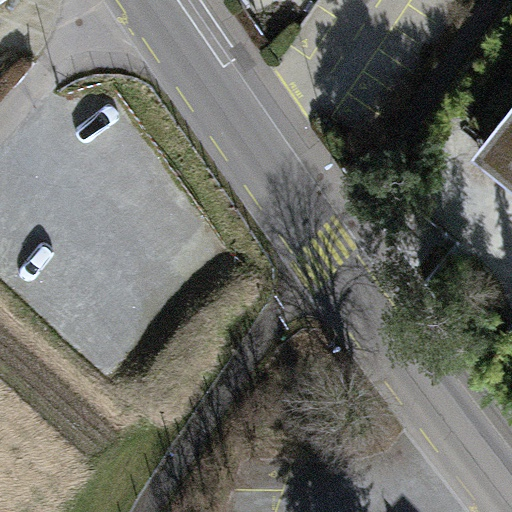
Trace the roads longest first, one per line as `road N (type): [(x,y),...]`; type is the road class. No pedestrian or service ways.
road 1 (residential): [(511,497),(152,0)]
road 2 (track): [(0,142),(138,0)]
